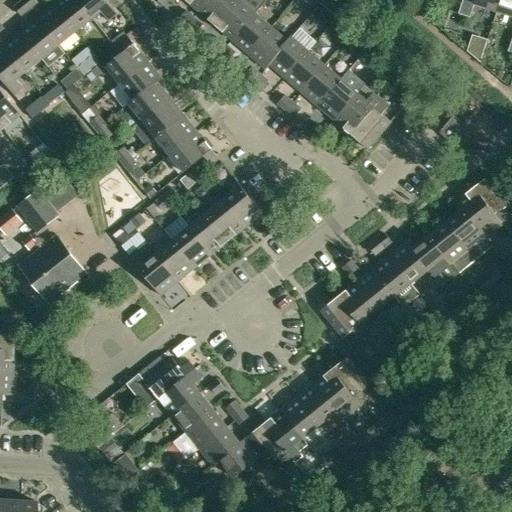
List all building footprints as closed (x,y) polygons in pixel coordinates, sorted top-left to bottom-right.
[(21,15),(29,9),(23,0),(14,7),(21,15)] [(22,0),(23,0),(29,9),(38,2),(36,0),(22,0)] [(58,0),(53,4),(76,32),(92,18),(77,0),(58,0)] [(106,0),(77,0),(92,18),(101,11),(108,20),(117,13),(106,0)] [(185,0),(199,12),(208,0),(185,0)] [(237,0),(208,0),(199,12),(215,26),(237,0)] [(255,13),(240,0),(237,0),(215,26),(232,40),(255,13)] [(325,8),(331,0),(323,0),(320,4),(325,8)] [(475,4),(497,11),(500,0),(463,0),(459,13),(470,17),(475,4)] [(511,0),(500,0),(497,11),(511,15),(511,0)] [(53,4),(36,17),(59,45),(76,32),(53,4)] [(179,19),(187,26),(194,18),(186,11),(179,19)] [(344,27),(347,24),(352,19),(344,12),(337,20),(344,27)] [(248,54),(271,27),(255,13),(232,40),(248,54)] [(42,59),(59,45),(36,17),(19,31),(42,59)] [(194,18),(187,26),(195,33),(202,25),(194,18)] [(271,27),(248,54),(265,68),(292,37),(291,36),(287,40),(271,27)] [(19,31),(3,44),(25,72),(42,59),(19,31)] [(120,83),(148,61),(127,35),(119,41),(126,50),(106,66),(120,83)] [(270,65),(285,78),(308,51),(292,37),(265,68),(266,69),(270,65)] [(212,47),(220,54),(227,46),(219,39),(212,47)] [(16,79),(25,72),(3,44),(0,46),(0,76),(14,95),(23,88),(16,79)] [(220,54),(228,61),(235,53),(227,46),(220,54)] [(382,50),(373,61),(381,68),(389,59),(391,57),(389,55),(382,50)] [(308,51),(285,78),(301,92),(325,65),(308,51)] [(94,54),(84,62),(91,70),(100,62),(94,54)] [(148,61),(120,83),(133,99),(128,103),(129,104),(157,81),(158,82),(162,79),(148,61)] [(102,63),(92,71),(97,78),(107,70),(102,63)] [(301,92),(318,106),(341,79),(325,65),(301,92)] [(245,75),(253,82),(260,74),(252,67),(245,75)] [(349,70),(341,79),(318,106),(334,120),(358,93),(365,85),(365,84),(349,70)] [(77,81),(69,72),(60,80),(68,90),(77,81)] [(260,74),(253,82),(261,89),(269,80),(260,74)] [(129,104),(143,121),(170,98),(158,82),(157,81),(129,104)] [(56,87),(62,95),(65,92),(66,91),(60,84),(56,87)] [(373,92),(365,85),(358,93),(334,120),(351,134),(381,99),(373,92)] [(0,124),(4,129),(21,115),(0,88),(0,124)] [(278,104),(286,110),(293,102),(285,95),(278,104)] [(156,138),(184,115),(170,98),(143,121),(156,138)] [(351,134),(368,149),(391,121),(382,114),(389,106),(381,99),(351,134)] [(301,109),(293,102),(286,110),(294,117),(301,109)] [(89,122),(96,130),(105,123),(98,115),(89,122)] [(156,138),(170,154),(198,132),(184,115),(156,138)] [(473,132),(454,115),(440,132),(459,149),(473,132)] [(105,123),(96,130),(103,138),(111,132),(105,123)] [(310,132),(318,138),(325,130),(317,123),(310,132)] [(219,158),(198,132),(170,154),(184,172),(204,156),(211,164),(219,158)] [(34,161),(49,149),(42,142),(28,154),(34,161)] [(117,155),(123,164),(132,157),(125,149),(117,155)] [(132,157),(123,164),(130,172),(138,166),(132,157)] [(0,188),(9,181),(0,168),(0,188)] [(190,173),(181,180),(188,188),(196,181),(190,173)] [(473,187),(503,224),(511,217),(504,209),(511,202),(511,199),(491,173),(473,187)] [(245,227),(263,213),(234,177),(225,184),(232,192),(223,199),(245,227)] [(150,183),(143,188),(150,198),(157,192),(150,183)] [(69,184),(48,200),(58,212),(79,196),(69,184)] [(456,202),(462,209),(462,208),(485,236),(486,235),(480,228),(488,222),(495,230),(503,224),(473,187),(456,202)] [(172,188),(164,195),(171,203),(179,197),(172,188)] [(59,218),(49,206),(38,191),(18,208),(38,234),(59,218)] [(171,203),(164,195),(156,202),(162,210),(171,203)] [(223,199),(206,213),(228,241),(245,227),(223,199)] [(462,208),(462,209),(446,222),(468,250),(476,259),(492,246),(485,236),(462,208)] [(0,229),(5,236),(22,222),(13,211),(0,221),(0,229)] [(206,213),(189,226),(212,254),(228,241),(206,213)] [(139,214),(131,220),(137,229),(146,222),(139,214)] [(511,218),(511,217),(503,224),(511,234),(511,218)] [(476,259),(468,250),(446,222),(429,235),(451,263),(459,273),(476,259)] [(189,226),(172,240),(195,268),(212,254),(189,226)] [(385,233),(376,240),(383,248),(391,241),(385,233)] [(52,302),(90,272),(59,235),(22,263),(52,302)] [(429,235),(413,248),(412,249),(429,269),(428,270),(441,287),(459,273),(451,263),(429,235)] [(156,253),(178,281),(195,268),(172,240),(156,253)] [(376,240),(368,246),(375,255),(383,248),(376,240)] [(407,241),(389,255),(411,283),(428,270),(429,269),(412,249),(413,248),(407,241)] [(161,295),(178,281),(156,253),(147,260),(140,252),(131,259),(161,295)] [(420,294),(411,283),(389,255),(372,269),(395,297),(403,308),(420,294)] [(358,268),(351,260),(343,267),(349,275),(358,268)] [(372,269),(355,282),(378,310),(395,297),(372,269)] [(502,271),(492,279),(499,288),(509,280),(502,271)] [(488,296),(499,288),(492,279),(482,288),(488,296)] [(355,282),(338,296),(361,324),(368,332),(376,326),(369,317),(378,310),(355,282)] [(477,295),(460,309),(468,320),(486,306),(477,295)] [(360,339),(368,332),(361,324),(338,296),(321,310),(344,338),(352,331),(359,339),(360,339)] [(442,320),(426,333),(433,341),(448,329),(442,320)] [(0,349),(15,350),(17,328),(0,326),(0,349)] [(15,350),(0,349),(0,371),(14,372),(15,350)] [(382,353),(366,365),(379,382),(395,370),(382,353)] [(349,355),(331,369),(360,406),(369,399),(362,391),(371,383),(349,355)] [(159,398),(195,369),(189,361),(180,368),(173,358),(145,381),(159,398)] [(159,398),(172,415),(200,393),(193,384),(202,377),(195,369),(159,398)] [(314,383),(337,411),(342,417),(351,410),(352,412),(360,406),(331,369),(314,383)] [(13,395),(14,372),(0,371),(0,392),(3,393),(3,394),(13,395)] [(218,379),(209,386),(216,394),(224,387),(218,379)] [(320,424),(337,411),(314,383),(298,396),(320,424)] [(214,410),(200,393),(172,415),(186,432),(214,410)] [(281,410),(303,438),(308,444),(325,430),(320,424),(298,396),(281,410)] [(227,407),(233,415),(241,409),(235,401),(227,407)] [(248,417),(241,409),(233,415),(240,424),(248,417)] [(214,410),(186,432),(173,442),(187,459),(199,449),(227,426),(214,410)] [(294,445),(303,438),(281,410),(264,423),(293,460),(295,463),(303,456),(294,445)] [(95,421),(92,423),(85,429),(97,445),(107,437),(95,421)] [(264,423),(247,437),(262,455),(261,456),(268,466),(278,458),(285,466),(293,460),(264,423)] [(199,449),(213,466),(241,443),(240,442),(227,426),(199,449)] [(375,427),(364,436),(371,444),(384,434),(378,427),(376,429),(375,427)] [(241,443),(213,466),(214,467),(221,461),(234,477),(261,456),(262,455),(247,437),(240,442),(241,443)] [(350,445),(342,451),(348,460),(357,453),(350,445)] [(338,447),(327,456),(337,469),(348,460),(338,447)] [(270,465),(257,475),(266,486),(278,476),(270,465)] [(317,471),(308,478),(314,486),(324,479),(318,472),(317,471)] [(141,479),(133,487),(141,496),(149,489),(141,479)] [(267,489),(275,500),(288,490),(279,479),(267,489)] [(0,511),(12,511),(13,500),(0,499),(0,511)] [(13,500),(12,511),(35,511),(36,501),(13,500)]
